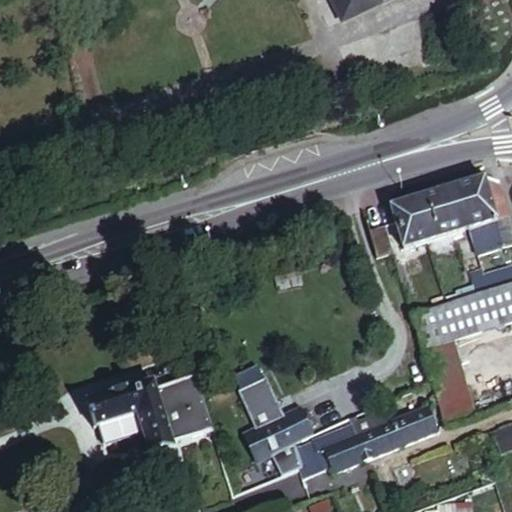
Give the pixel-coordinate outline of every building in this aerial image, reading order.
[(380,14),(373,0),(331,0),(354,48),(408,23),(400,5),(380,14)] [(511,245),(511,232),(498,187),(484,182),(392,210),(404,252),(470,232),(478,257),(511,245)] [(394,257),(385,231),(371,235),(379,261),(394,257)] [(478,296),(511,285),(511,267),(473,279),(478,296)] [(174,302),(171,273),(159,277),(155,285),(156,298),(163,303),(174,302)] [(511,285),(478,296),(412,316),(423,351),(423,350),(455,341),(511,323),(511,285)] [(479,416),(455,341),(423,350),(425,357),(434,382),(448,428),(479,416)] [(434,382),(425,357),(388,373),(390,380),(377,385),(387,404),(402,397),(434,382)] [(212,433),(195,380),(156,392),(154,385),(87,407),(95,432),(99,430),(104,448),(144,436),(151,460),(175,453),(172,445),(212,433)] [(406,406),(402,397),(387,404),(389,412),(406,406)] [(335,473),(441,433),(431,407),(409,415),(406,406),(389,412),(393,422),(375,429),(372,421),(293,450),(297,460),(302,473),(305,482),(335,471),(335,473)] [(311,440),(299,413),(273,424),(257,431),(246,436),(259,465),(262,473),(277,466),(273,457),(293,448),(311,440)] [(273,424),(269,414),(252,421),(257,431),(273,424)] [(495,458),(511,451),(511,428),(487,438),(495,458)] [(302,473),(297,460),(286,463),(285,465),(285,467),(285,468),(286,470),(289,478),(302,473)] [(262,473),(259,465),(253,468),(258,479),(264,476),(262,473)]
